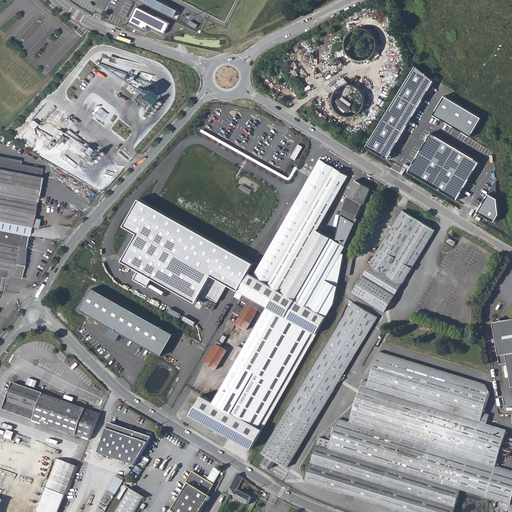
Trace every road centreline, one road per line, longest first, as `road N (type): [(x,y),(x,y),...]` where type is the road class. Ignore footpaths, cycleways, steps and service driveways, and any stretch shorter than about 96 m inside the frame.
road 1 (residential): [(325,511),(268,486),(126,396),(43,320)]
road 2 (tertiary): [(240,86),(511,253)]
road 3 (tertiary): [(213,88),(77,234),(36,304)]
road 4 (tertiary): [(211,69),(92,24),(55,0)]
road 5 (unknown): [(135,169),(71,109),(74,84),(108,52)]
road 6 (tertiary): [(349,0),(236,65)]
road 7 (unknown): [(119,390),(74,511)]
